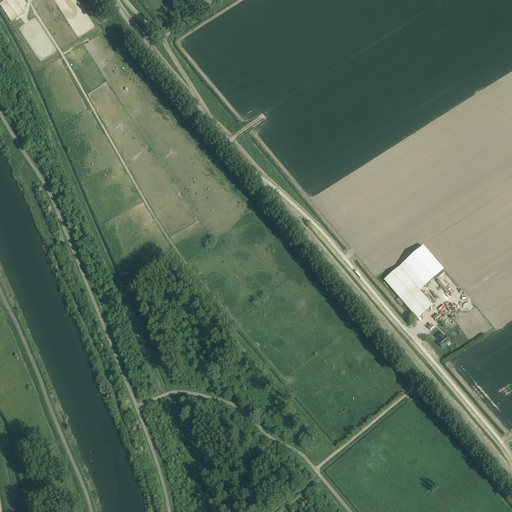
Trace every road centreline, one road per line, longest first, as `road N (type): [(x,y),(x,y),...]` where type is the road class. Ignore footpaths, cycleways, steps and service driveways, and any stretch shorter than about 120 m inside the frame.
road 1 (unclassified): [(385,327),(112,0)]
road 2 (unclassified): [(511,476),(385,327)]
